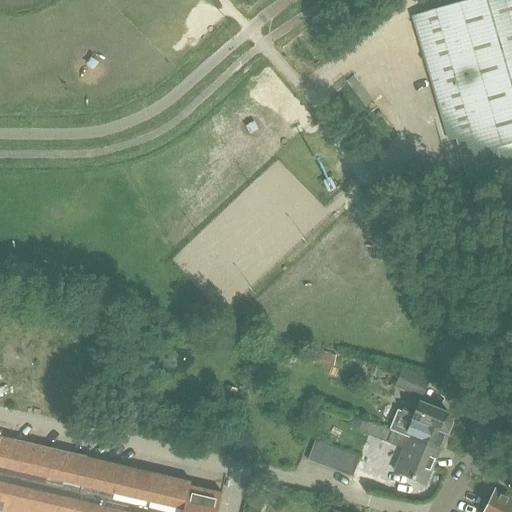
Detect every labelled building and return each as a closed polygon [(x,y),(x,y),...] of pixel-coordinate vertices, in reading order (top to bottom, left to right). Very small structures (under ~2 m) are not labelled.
[(511,0),(463,0),(449,4),(413,15),(420,39),(445,122),(450,140),(457,138),(464,164),(467,174),(511,162),(511,0)] [(423,396),(429,381),(401,369),(395,384),(423,396)] [(223,395),(234,399),(238,389),(226,385),(223,395)] [(391,428),(409,435),(440,449),(447,431),(452,419),(449,412),(420,400),(416,408),(404,403),(403,407),(402,410),(398,409),(397,411),(395,414),(394,418),(390,427),(391,428)] [(351,411),(348,419),(350,424),(359,427),(363,416),(351,411)] [(363,416),(359,427),(370,432),(375,421),(363,416)] [(391,428),(386,439),(404,446),(395,468),(426,481),(440,449),(409,435),(391,428)] [(0,434),(0,472),(8,474),(16,441),(0,436),(0,435),(0,434)] [(317,464),(325,444),(314,439),(306,459),(317,464)] [(72,511),(86,457),(16,441),(8,474),(0,472),(0,511),(1,510),(10,511),(72,511)] [(336,448),(325,444),(317,464),(328,468),(336,448)] [(347,452),(336,448),(328,468),(340,472),(347,452)] [(347,452),(340,472),(350,476),(358,456),(347,452)] [(86,457),(72,511),(216,511),(221,493),(189,485),(190,482),(86,457)] [(511,511),(511,496),(496,488),(484,511),(511,511)] [(260,511),(265,500),(256,496),(249,511),(260,511)]
